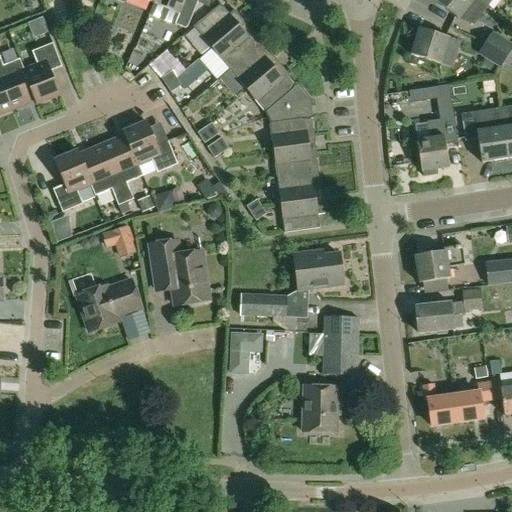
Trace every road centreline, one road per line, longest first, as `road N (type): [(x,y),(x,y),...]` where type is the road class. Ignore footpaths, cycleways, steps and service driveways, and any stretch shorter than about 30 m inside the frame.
road 1 (residential): [(31,408),(40,250),(17,159),(28,139),(134,98)]
road 2 (tertiary): [(118,484),(409,491)]
road 3 (residential): [(409,491),(379,216)]
road 4 (residential): [(379,216),(362,8)]
road 5 (residential): [(210,334),(118,359),(31,408)]
road 6 (residential): [(379,216),(511,196)]
